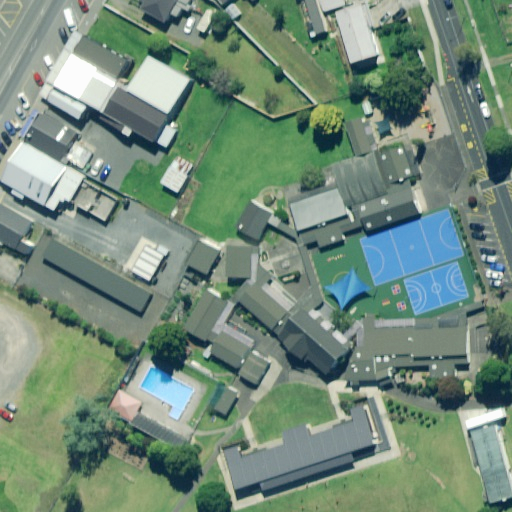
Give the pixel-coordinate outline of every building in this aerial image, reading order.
[(172,0),(135,0),(135,2),(164,16),(172,0)] [(318,0),(299,0),(315,38),(331,32),(318,0)] [(346,0),(322,0),(326,12),(348,5),(346,0)] [(236,3),(227,11),(235,21),(244,13),(236,3)] [(383,54),(365,3),(339,12),(356,62),(383,54)] [(123,59),(79,33),(49,82),(155,144),(194,79),(145,51),(126,83),(113,75),(123,59)] [(85,107),(49,86),(42,98),(78,119),(85,107)] [(75,128),(38,105),(20,134),(57,157),(75,128)] [(289,197),(306,249),(419,211),(395,140),(377,146),(366,111),(343,119),(355,153),(328,162),(335,182),(289,197)] [(66,165),(20,137),(0,168),(0,178),(41,204),(66,165)] [(195,166),(177,157),(162,183),(179,193),(195,166)] [(271,205),(250,195),(234,225),(256,236),(271,205)] [(32,216),(0,196),(0,240),(13,248),(32,216)] [(146,285),(55,231),(42,253),(133,306),(146,285)] [(219,246),(200,236),(183,267),(203,277),(219,246)] [(251,243),(226,242),(225,276),(250,277),(251,243)] [(291,318),(252,284),(236,302),(275,336),(291,318)] [(228,300),(206,287),(180,330),(201,343),(228,300)] [(297,311),(275,336),(324,379),(346,354),(297,311)] [(466,328),(361,327),(361,368),(465,368),(466,328)] [(246,344),(221,330),(206,357),(231,371),(246,344)] [(266,360),(248,350),(234,373),(253,384),(266,360)] [(236,392),(224,385),(209,411),(221,418),(236,392)] [(119,388),(109,407),(133,420),(143,401),(119,388)] [(191,439),(142,411),(135,422),(185,450),(191,439)]
